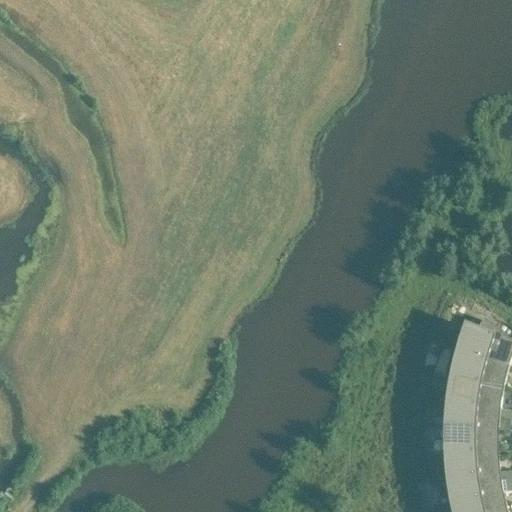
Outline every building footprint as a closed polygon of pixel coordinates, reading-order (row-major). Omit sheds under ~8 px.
[(464,354),(463,355),(510,369),(511,361),(511,344),(484,322),(478,333),(472,330),(471,333),(472,333),(470,356),(464,354)] [(458,378),(457,380),(504,390),(510,369),(463,355),(463,357),(464,357),(463,380),(458,378)] [(453,403),(453,404),(501,411),(504,390),(457,380),(457,381),(458,381),(459,404),(453,403)] [(511,422),(500,421),(501,411),(453,404),(453,406),(454,406),(457,428),(451,428),(451,429),(499,432),(510,433),(511,422)] [(451,453),(451,455),(499,453),(499,432),(451,429),(451,431),(452,431),(457,453),(451,453)] [(452,478),(452,480),(500,474),(499,453),(451,455),(451,456),(452,456),(458,477),(452,478)] [(511,473),(500,474),(452,480),(453,481),(454,481),(462,502),(456,503),(456,504),(511,493),(511,473)] [(506,511),(503,495),(456,504),(456,506),(458,505),(460,511),(506,511)]
